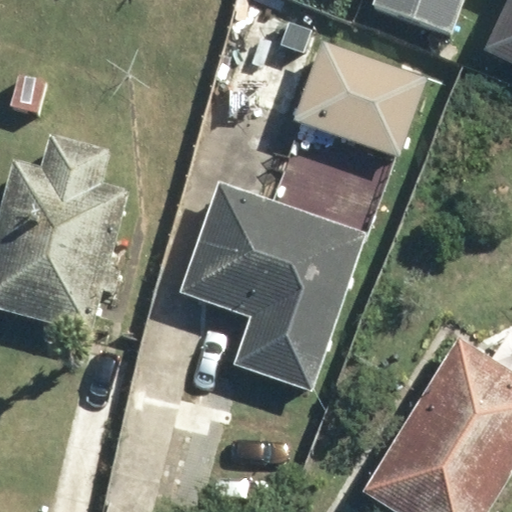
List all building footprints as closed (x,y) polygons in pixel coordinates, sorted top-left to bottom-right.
[(469,0),(369,0),(363,20),(455,49),(469,0)] [(511,0),(500,0),(474,60),(511,77),(511,0)] [(285,127),(314,35),(243,13),(214,105),(285,127)] [(425,91),(316,53),(288,135),(396,173),(425,91)] [(45,145),(36,176),(4,168),(0,185),(0,323),(88,345),(125,198),(100,192),(108,164),(45,145)] [(172,303),(248,329),(229,380),(306,408),(361,244),(208,194),(172,303)] [(499,511),(511,491),(511,388),(449,351),(358,502),(374,511),(499,511)]
